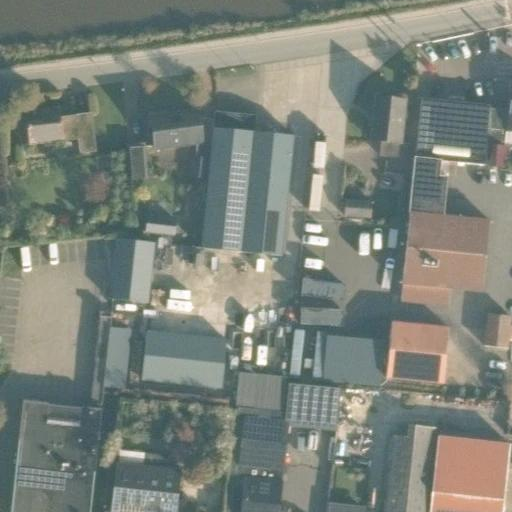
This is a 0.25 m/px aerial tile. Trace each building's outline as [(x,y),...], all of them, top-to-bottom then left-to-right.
[(401,284),(400,301),(448,306),(449,289),(481,292),(488,220),(442,215),(446,177),(438,176),(439,161),(483,165),(486,129),(506,131),(506,132),(511,132),(511,81),(509,82),(508,91),(510,91),(508,110),(489,108),(489,105),(420,98),(414,157),(413,157),(407,213),(408,213),(401,284)] [(404,100),(374,97),(370,141),(380,142),(378,156),(406,159),(407,144),(400,143),(404,100)] [(59,118),(58,108),(24,112),(27,143),(78,138),(79,152),(93,151),(89,113),(75,114),(75,116),(59,118)] [(198,118),(197,111),(166,115),(166,113),(149,115),(154,149),(196,144),(194,156),(208,158),(207,168),(208,168),(200,248),(280,256),(292,135),(253,132),(254,116),(213,112),(212,120),(198,118)] [(133,144),(135,179),(150,178),(148,143),(133,144)] [(505,148),(486,146),(484,165),(503,167),(505,148)] [(206,159),(190,157),(188,177),(205,178),(206,159)] [(370,201),(345,200),(344,218),(369,219),(370,201)] [(174,237),(176,218),(147,215),(145,233),(174,237)] [(112,237),(106,297),(148,301),(153,241),(112,237)] [(510,316),(486,314),(483,346),(506,348),(507,340),(511,340),(511,325),(509,325),(510,316)] [(107,386),(129,389),(136,328),(115,326),(116,317),(105,316),(94,401),(105,402),(107,386)] [(447,328),(391,322),(385,378),(442,384),(447,328)] [(146,332),(141,381),(220,390),(226,341),(146,332)] [(286,378),(237,373),(234,408),(282,413),(286,378)] [(48,403),(22,400),(9,511),(89,511),(101,409),(79,407),(77,426),(46,422),(48,403)] [(288,421),(244,415),(236,476),(245,477),(240,511),(277,511),(281,481),(288,421)] [(425,511),(434,429),(406,426),(405,437),(391,436),(383,511),(425,511)] [(501,511),(509,444),(437,437),(429,511),(501,511)] [(173,511),(178,470),(169,469),(171,457),(144,454),(119,451),(118,463),(112,511),(173,511)] [(332,511),(368,511),(369,504),(333,502),(332,511)]
